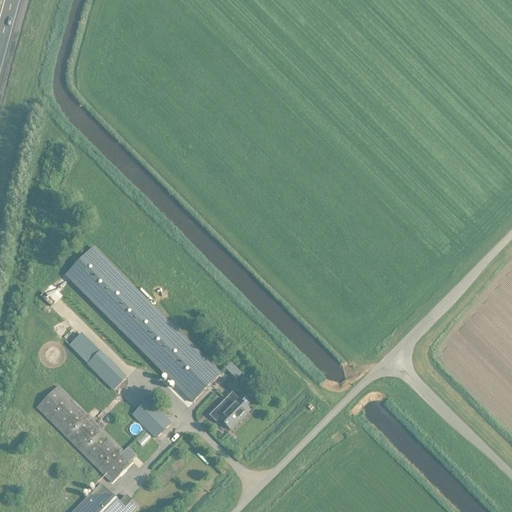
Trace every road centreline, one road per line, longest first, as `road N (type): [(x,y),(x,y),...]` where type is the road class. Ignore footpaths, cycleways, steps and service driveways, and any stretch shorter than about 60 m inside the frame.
road 1 (unclassified): [(389,360),(232,511)]
road 2 (unclassified): [(511,235),(389,360)]
road 3 (unclassified): [(511,484),(389,360)]
